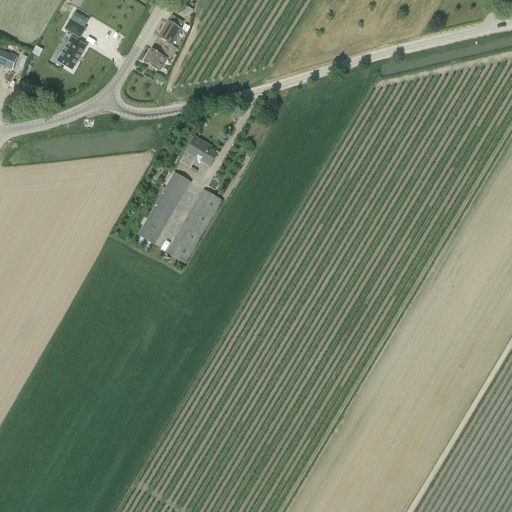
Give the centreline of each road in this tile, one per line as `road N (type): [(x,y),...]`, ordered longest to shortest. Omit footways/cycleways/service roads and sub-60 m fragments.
road 1 (track): [(278,511),(511,124)]
road 2 (unclassified): [(511,22),(217,101),(130,113),(106,99)]
road 3 (track): [(511,340),(410,511)]
